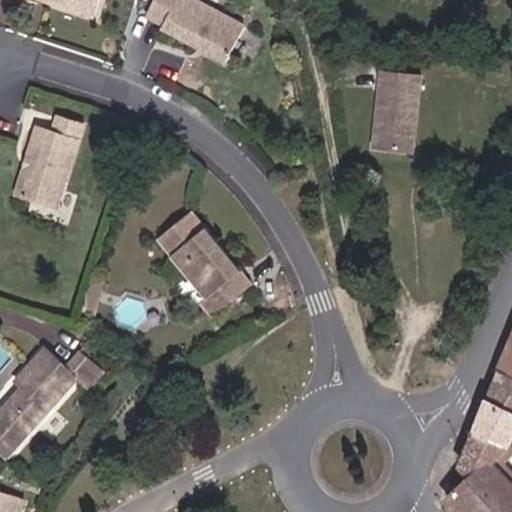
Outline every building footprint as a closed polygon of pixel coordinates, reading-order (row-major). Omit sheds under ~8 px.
[(53,0),(53,2),(95,16),(99,0),(53,0)] [(180,0),(176,0),(160,29),(224,63),(239,30),(180,0)] [(409,155),(414,78),(374,76),(370,152),(409,155)] [(59,203),(63,189),(84,124),(57,116),(53,131),(38,127),(18,191),(33,196),(59,203)] [(221,258),(226,253),(190,211),(158,239),(207,296),(201,302),(214,315),(251,279),(235,261),(229,267),(221,258)] [(229,267),(235,261),(226,253),(221,258),(229,267)] [(95,309),(103,286),(89,281),(82,305),(95,309)] [(511,348),(503,368),(511,372),(511,348)] [(0,452),(10,462),(73,394),(81,385),(92,395),(107,379),(84,357),(69,373),(48,353),(17,386),(24,392),(18,399),(0,417),(0,452)] [(511,372),(503,368),(499,382),(511,389),(511,372)] [(511,389),(499,382),(491,399),(511,409),(511,389)] [(511,409),(491,399),(464,472),(474,479),(487,466),(492,472),(511,450),(511,409)] [(487,466),(474,479),(449,502),(459,511),(490,511),(511,490),(492,472),(487,466)] [(24,511),(29,499),(0,490),(0,511),(24,511)] [(511,511),(511,491),(511,490),(490,511),(511,511)]
